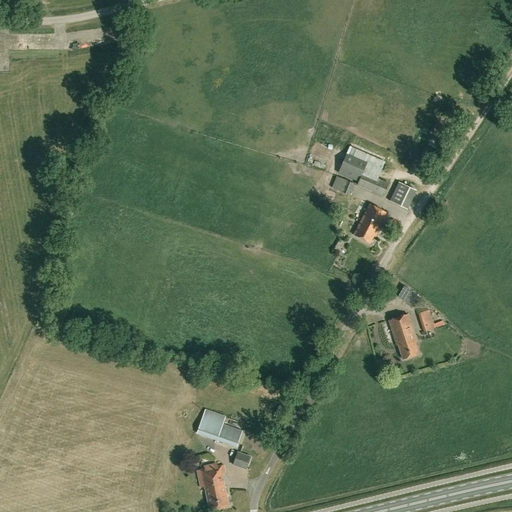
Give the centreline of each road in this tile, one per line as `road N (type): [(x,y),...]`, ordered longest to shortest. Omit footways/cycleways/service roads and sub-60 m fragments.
road 1 (unclassified): [(0,21),(77,18),(152,0)]
road 2 (primary): [(392,511),(511,483)]
